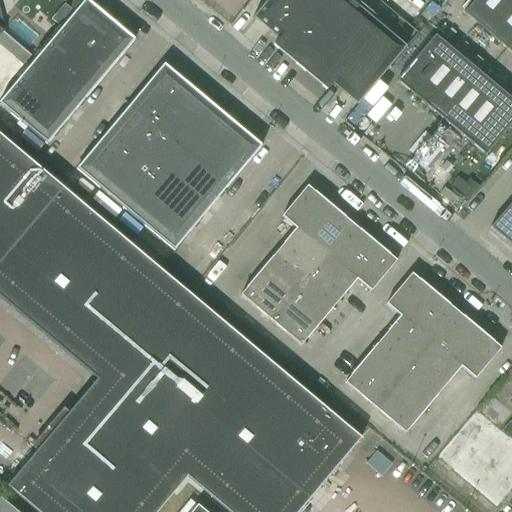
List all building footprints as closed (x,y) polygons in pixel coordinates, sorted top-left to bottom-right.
[(356,106),(405,47),(348,0),(266,0),(251,19),(299,58),(294,64),(304,72),(309,66),(356,106)] [(511,0),(462,0),(455,9),(511,57),(511,0)] [(85,1),(41,53),(0,103),(0,107),(47,147),(135,42),(85,1)] [(0,45),(22,66),(32,54),(6,29),(2,33),(0,31),(0,45)] [(395,81),(484,156),(511,122),(511,101),(433,36),(395,81)] [(76,171),(124,211),(174,253),(262,147),(164,66),(76,171)] [(372,124),(393,141),(408,123),(386,105),(372,124)] [(0,259),(62,188),(0,135),(0,259)] [(440,171),(432,181),(461,205),(476,187),(459,173),(452,181),(440,171)] [(245,288),(240,295),(300,346),(306,339),(356,280),(370,292),(395,261),(388,255),(389,255),(358,229),(357,229),(351,224),(344,218),(314,192),(313,192),(306,186),(281,217),(295,229),(245,288)] [(227,511),(298,511),(360,438),(62,188),(0,259),(0,298),(96,380),(6,486),(36,511),(156,511),(186,477),(227,511)] [(511,195),(486,226),(511,247),(511,195)] [(460,367),(474,379),(500,348),(493,343),(493,342),(462,316),(462,317),(449,306),(449,305),(433,292),(418,279),(418,280),(411,274),(385,304),(399,316),(349,375),(350,376),(344,383),(404,433),(410,426),(460,367)] [(511,487),(511,440),(475,410),(436,457),(496,507),(511,487)] [(0,511),(16,511),(0,499),(0,498),(0,511)]
